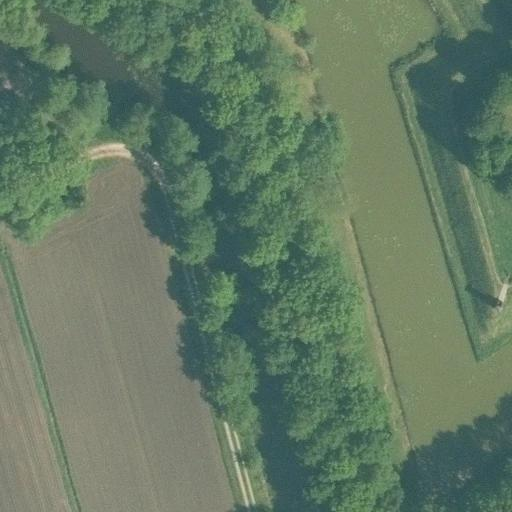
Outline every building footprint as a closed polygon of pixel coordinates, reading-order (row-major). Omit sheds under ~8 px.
[(503,0),(485,0),(491,9),(503,0)] [(511,7),(507,0),(503,0),(491,9),(497,18),(511,7)] [(511,21),(511,7),(497,18),(503,28),(511,21)] [(511,37),(511,21),(503,28),(510,38),(511,37)] [(493,308),(501,310),(506,294),(498,292),(493,308)]
